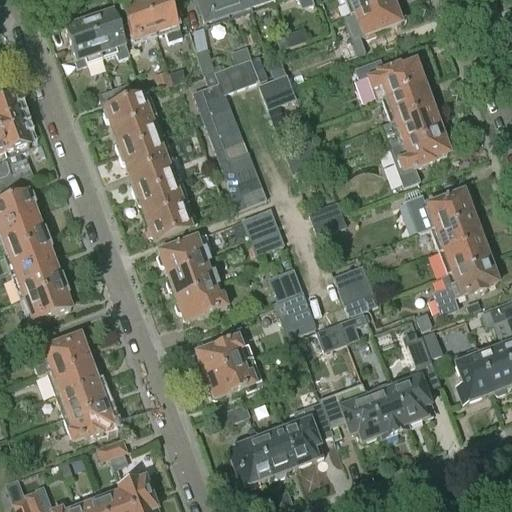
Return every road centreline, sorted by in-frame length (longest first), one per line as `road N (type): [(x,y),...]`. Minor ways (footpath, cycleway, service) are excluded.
road 1 (residential): [(206,511),(14,0)]
road 2 (tertiary): [(511,453),(358,511)]
road 3 (residential): [(511,128),(464,0)]
